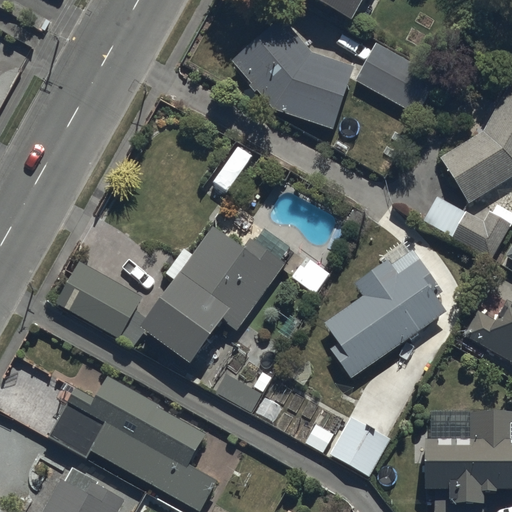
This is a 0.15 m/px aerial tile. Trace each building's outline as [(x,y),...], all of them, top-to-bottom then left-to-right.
[(312,0),(349,20),(360,0),(312,0)] [(270,110),(330,130),(351,67),(312,54),(279,17),(227,63),(270,110)] [(375,44),(355,80),(417,114),(437,78),(375,44)] [(511,176),(511,75),(481,132),(440,158),(468,203),(511,176)] [(441,190),(422,222),(489,260),(508,228),(441,190)] [(211,227),(133,328),(183,365),(218,319),(232,330),(282,265),(247,238),(240,249),(211,227)] [(511,238),(503,255),(511,260),(511,238)] [(309,325),(349,379),(446,308),(406,253),(309,325)] [(328,273),(304,257),(291,278),(315,294),(328,273)] [(77,262),(54,305),(116,339),(140,297),(77,262)] [(462,336),(511,364),(511,307),(502,302),(492,319),(476,310),(462,336)] [(225,375),(214,393),(250,413),(260,395),(225,375)] [(54,432),(202,511),(203,511),(221,479),(193,464),(211,430),(111,376),(101,395),(80,383),(54,432)] [(484,511),(485,492),(511,492),(511,414),(467,414),(467,439),(421,439),(421,490),(449,490),(449,501),(434,501),(434,511),(484,511)] [(328,455),(369,477),(390,439),(349,417),(328,455)] [(120,511),(128,497),(69,464),(42,511),(120,511)]
